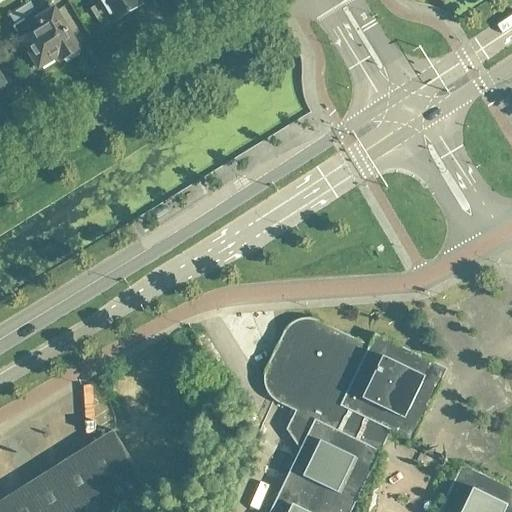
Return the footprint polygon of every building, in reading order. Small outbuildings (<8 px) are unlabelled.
[(102,0),(104,2),(93,9),(104,27),(118,19),(121,24),(139,13),(136,8),(143,3),(141,0),(102,0)] [(36,67),(38,66),(39,67),(59,55),(62,60),(80,49),(51,3),(13,26),(30,52),(28,53),(36,67)] [(350,511),(390,431),(412,441),(425,414),(447,369),(375,334),(369,345),(317,320),(314,319),(310,318),(306,318),(302,318),(299,319),(295,321),(292,322),(289,325),(287,327),(284,330),(283,332),(266,368),(264,372),(264,376),(263,379),(264,383),(265,387),(266,390),(268,393),(270,396),(272,399),(275,401),(279,403),(295,411),(286,429),(299,450),(268,511),(350,511)] [(53,478),(0,505),(0,511),(131,511),(137,502),(150,495),(138,471),(148,466),(127,426),(99,440),(93,451),(58,468),(53,478)] [(273,459),(269,470),(284,474),(287,463),(273,459)] [(511,511),(511,488),(461,464),(438,511),(511,511)]
